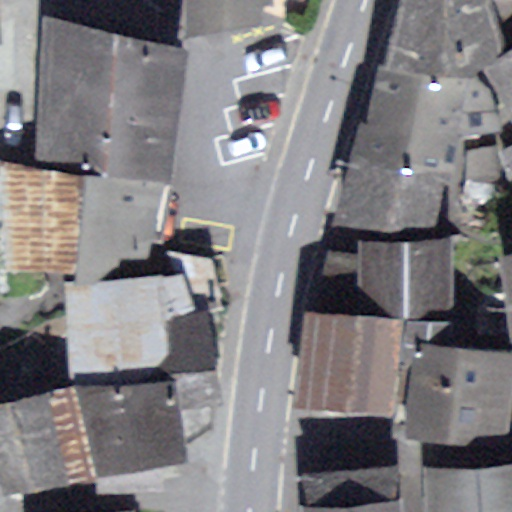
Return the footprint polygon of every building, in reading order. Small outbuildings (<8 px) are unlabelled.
[(195,0),(195,21),(258,15),(257,0),(195,0)] [(405,0),(390,68),(481,78),(490,0),(405,0)] [(183,41),(56,24),(39,144),(166,162),(183,41)] [(481,78),(390,68),(382,130),(452,138),(454,126),(475,129),(481,78)] [(442,222),(452,138),(382,130),(359,128),(350,211),(442,222)] [(74,171),(10,172),(12,261),(76,260),(74,171)] [(366,239),(366,253),(365,295),(364,301),(447,303),(448,241),(366,239)] [(334,252),(333,294),(365,295),(366,253),(334,252)] [(163,274),(69,278),(73,360),(166,356),(163,274)] [(402,321),(313,310),(302,397),(392,408),(402,321)] [(511,381),(511,357),(429,340),(413,420),(500,438),(511,381)] [(169,376),(91,389),(96,422),(175,409),(169,376)] [(67,386),(0,401),(0,441),(9,481),(85,464),(67,386)] [(181,447),(175,409),(96,422),(103,460),(181,447)] [(511,511),(511,463),(432,466),(433,511),(511,511)] [(396,511),(395,470),(309,474),(310,511),(396,511)]
